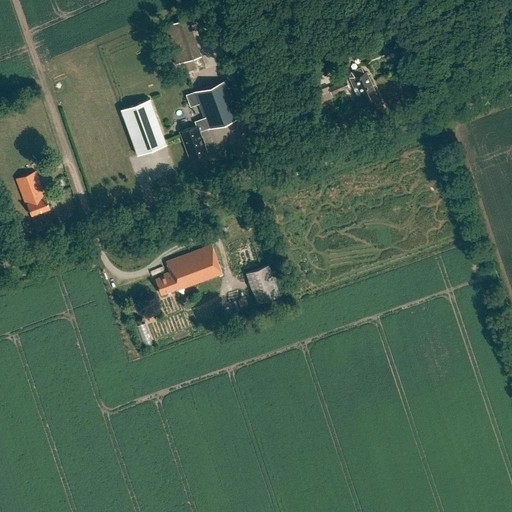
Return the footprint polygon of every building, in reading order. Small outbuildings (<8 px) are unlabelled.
[(163,26),(176,64),(201,56),(188,18),(163,26)] [(365,73),(362,74),(360,69),(350,73),(348,77),(352,86),(356,84),(363,100),(374,96),(365,73)] [(190,157),(206,151),(199,131),(207,128),(208,129),(240,117),(240,116),(239,116),(226,80),(194,92),(202,114),(202,115),(205,122),(196,125),(196,126),(180,132),(190,157)] [(346,80),(328,87),(331,94),(349,87),(346,80)] [(120,109),(137,155),(166,144),(148,98),(120,109)] [(35,172),(15,179),(25,205),(26,205),(30,216),(49,209),(45,198),(44,198),(35,172)] [(211,244),(166,261),(169,270),(163,273),(164,275),(155,278),(161,293),(176,287),(176,289),(221,272),(211,244)] [(270,264),(246,273),(257,303),(281,294),(270,264)]
